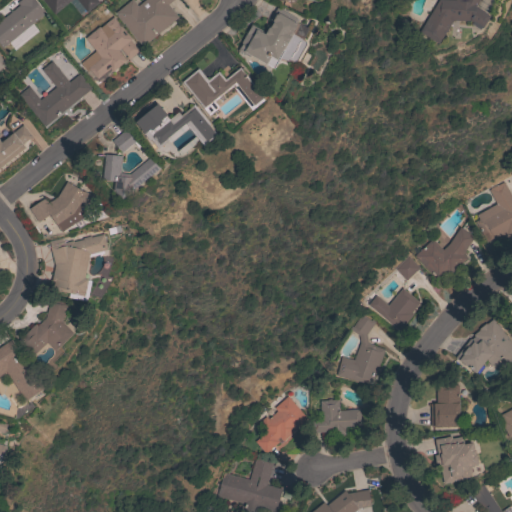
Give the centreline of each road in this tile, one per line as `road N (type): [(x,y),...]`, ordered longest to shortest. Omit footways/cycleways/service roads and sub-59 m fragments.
road 1 (residential): [(0,194),(233,0)]
road 2 (residential): [(424,511),(391,450),(398,385),(419,343),(461,298),(511,269)]
road 3 (residential): [(0,319),(26,279),(26,258),(0,212)]
